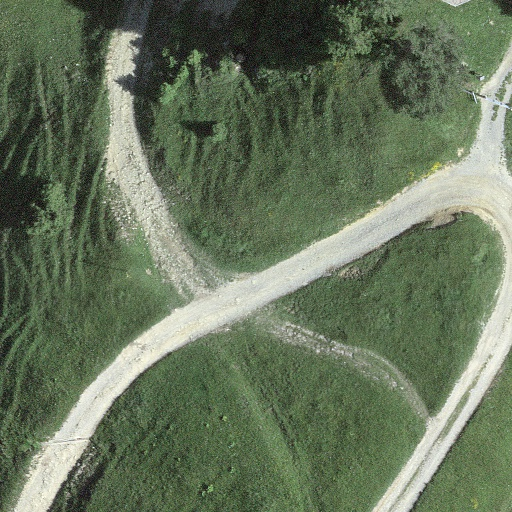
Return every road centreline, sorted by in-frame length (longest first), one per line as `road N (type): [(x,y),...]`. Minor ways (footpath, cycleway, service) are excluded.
road 1 (track): [(212,313),(441,193),(475,185),(511,212)]
road 2 (track): [(31,511),(79,419),(138,355),(212,313)]
road 3 (track): [(511,308),(444,437)]
road 4 (track): [(475,185),(511,69)]
